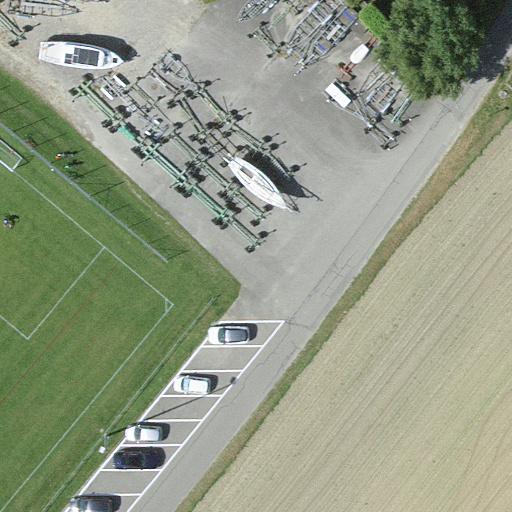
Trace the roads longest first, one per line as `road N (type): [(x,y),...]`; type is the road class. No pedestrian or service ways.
road 1 (residential): [(150,511),(444,136),(511,18)]
road 2 (unknown): [(304,321),(0,64)]
